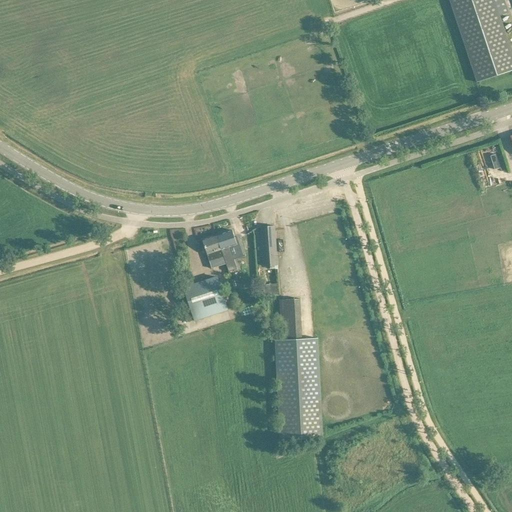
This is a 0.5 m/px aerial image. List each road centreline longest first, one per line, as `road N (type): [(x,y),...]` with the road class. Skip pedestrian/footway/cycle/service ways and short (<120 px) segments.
road 1 (track): [(474,511),(417,420),(340,164)]
road 2 (tertiary): [(351,161),(209,206),(157,211)]
road 3 (tertiary): [(157,211),(62,183),(0,145)]
road 4 (unclassified): [(0,269),(119,237),(157,211)]
road 5 (tertiary): [(351,161),(511,107)]
